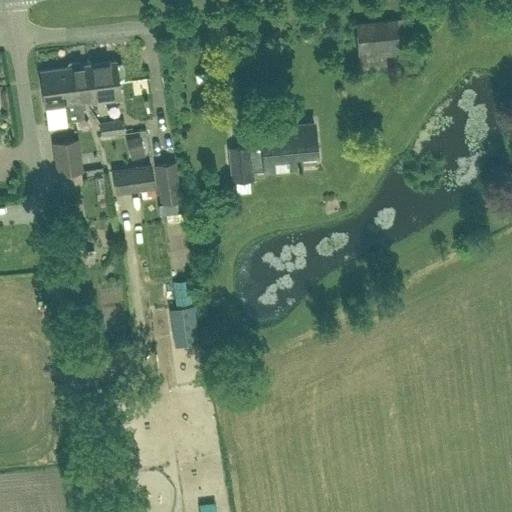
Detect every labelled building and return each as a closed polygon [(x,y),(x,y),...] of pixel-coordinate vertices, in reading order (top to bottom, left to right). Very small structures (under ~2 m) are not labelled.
[(398,50),(409,49),(408,34),(397,37),(395,17),(352,21),(357,58),(357,69),(395,67),(400,65),(398,50)] [(86,104),(120,99),(117,79),(122,76),(120,64),(115,62),(115,60),(87,64),(89,80),(81,82),(84,102),(85,102),(86,104)] [(67,66),(65,67),(68,88),(62,89),(64,103),(63,104),(64,106),(65,105),(67,122),(83,119),(81,104),(86,104),(85,102),(84,102),(81,82),(89,80),(87,64),(79,65),(79,62),(77,61),(68,62),(67,64),(67,66)] [(68,88),(65,67),(39,70),(45,108),(64,106),(63,104),(64,103),(62,89),(68,88)] [(112,134),(125,133),(122,119),(110,120),(112,134)] [(100,135),(112,134),(110,120),(98,122),(100,135)] [(251,168),(299,164),(298,152),(315,150),(312,121),(259,126),(260,144),(228,146),(231,179),(251,177),(251,168)] [(52,140),(56,171),(80,168),(76,137),(52,140)] [(179,200),(174,162),(155,165),(160,202),(179,200)] [(153,186),(150,165),(113,171),(115,191),(153,186)] [(93,255),(77,254),(75,274),(91,275),(93,255)] [(195,384),(195,372),(169,374),(169,385),(195,384)]
